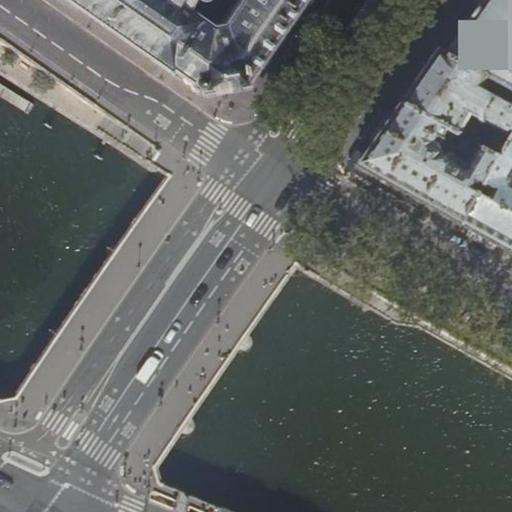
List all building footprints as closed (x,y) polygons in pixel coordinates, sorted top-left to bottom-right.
[(62,0),(72,7),(73,6),(123,41),(161,67),(163,65),(176,74),(182,78),(182,79),(182,81),(184,83),(185,84),(188,85),(191,84),(192,91),(208,88),(223,85),(238,82),(238,78),(290,0),(62,0)] [(511,0),(490,0),(451,56),(494,81),(511,90),(511,0)] [(422,81),(416,90),(405,105),(463,137),(474,118),(511,137),(511,104),(489,91),(494,81),(451,56),(442,52),(422,81)] [(404,106),(405,105),(416,90),(405,82),(393,98),(404,106)] [(401,112),(397,117),(361,168),(418,199),(440,212),(464,226),(467,227),(505,160),(485,149),(473,170),(455,159),(466,139),(463,137),(405,105),(404,106),(401,112)] [(415,205),(418,199),(361,168),(397,117),(386,110),(373,130),(352,159),(354,173),(415,205)] [(467,227),(511,252),(511,148),(505,160),(467,227)]
